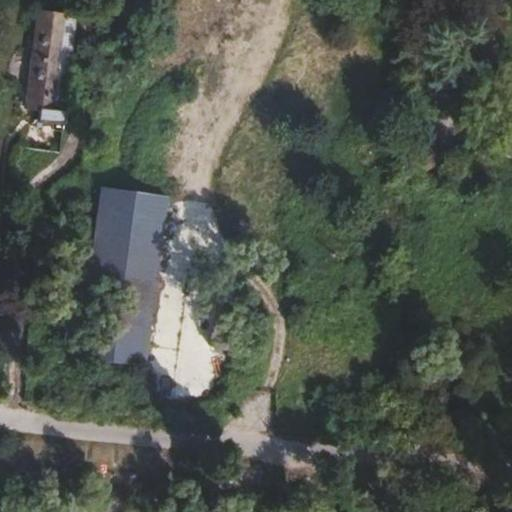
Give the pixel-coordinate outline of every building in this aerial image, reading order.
[(75,14),(39,9),(26,109),(36,110),(36,118),(31,118),(26,147),(58,152),(75,14)] [(195,31),(192,44),(218,50),(221,37),(195,31)] [(402,182),(436,164),(428,148),(393,165),(402,182)] [(75,360),(124,363),(141,193),(90,189),(75,360)] [(141,193),(124,363),(142,364),(156,194),(141,193)] [(77,257),(61,256),(58,285),(75,287),(77,257)]
